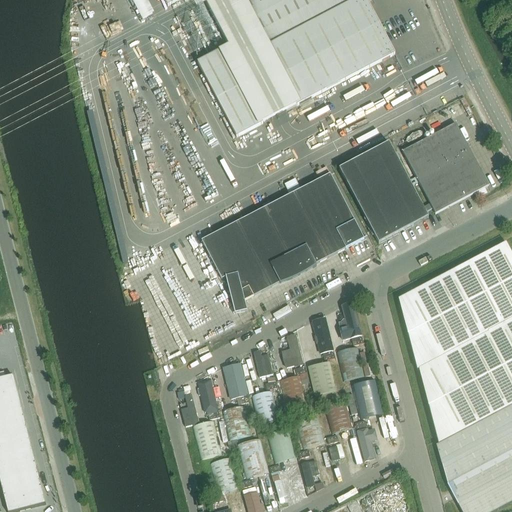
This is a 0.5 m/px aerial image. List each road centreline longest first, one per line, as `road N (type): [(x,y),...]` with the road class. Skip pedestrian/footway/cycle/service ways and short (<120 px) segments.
road 1 (unclassified): [(198,511),(168,396),(174,375),(376,278)]
road 2 (unclassified): [(75,511),(0,219)]
road 3 (unknown): [(119,41),(211,210)]
road 4 (unclassified): [(376,278),(416,454)]
road 5 (tertiary): [(511,146),(442,0)]
road 6 (unclassified): [(376,278),(511,208)]
road 7 (unclassified): [(416,454),(303,511)]
